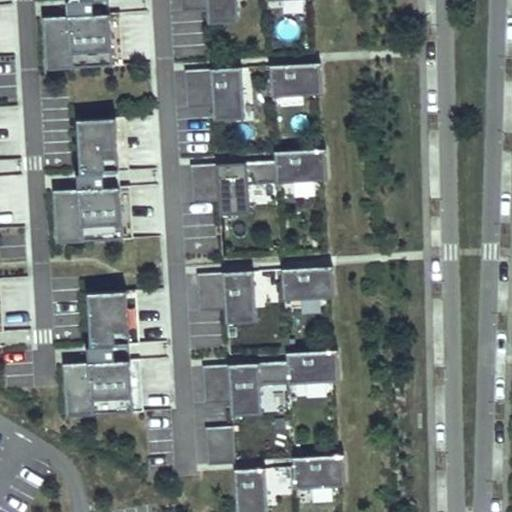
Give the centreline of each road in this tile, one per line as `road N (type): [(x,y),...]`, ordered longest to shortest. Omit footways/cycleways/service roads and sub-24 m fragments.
road 1 (residential): [(482,511),(497,0)]
road 2 (residential): [(441,0),(455,511)]
road 3 (residential): [(78,511),(54,457),(0,426)]
